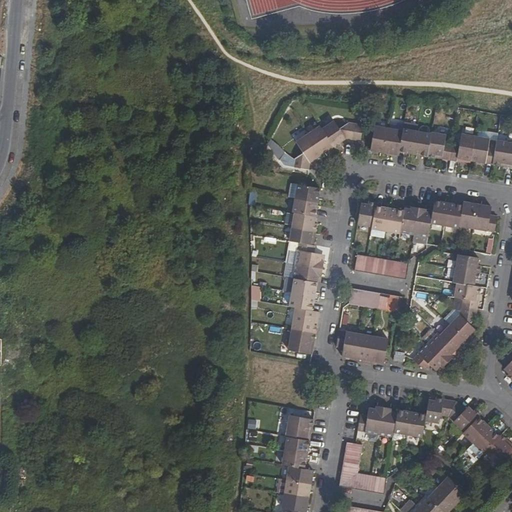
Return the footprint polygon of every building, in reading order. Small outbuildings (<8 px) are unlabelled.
[(345,138),(353,139),(356,124),(348,122),(339,128),(334,121),(321,129),(333,146),(335,149),(341,145),(339,142),(345,138)] [(353,139),(360,140),(363,125),(356,124),(353,139)] [(321,129),(319,126),(307,134),(321,154),(333,146),(321,129)] [(371,142),(370,150),(384,152),(388,128),(374,126),(371,142)] [(388,128),(384,152),(398,155),(399,151),(402,131),(388,128)] [(402,131),(399,151),(413,153),(417,132),(402,129),(402,131)] [(431,134),(417,132),(413,153),(427,156),(431,134)] [(445,135),(431,133),(431,134),(427,156),(449,160),(451,147),(443,146),(445,135)] [(456,158),(470,161),(475,136),(461,133),(458,148),(451,147),(449,160),(456,161),(456,158)] [(309,162),(321,154),(307,134),(295,142),(302,153),(293,159),(292,167),(308,170),(309,162)] [(470,161),(492,164),(494,149),(487,148),(489,139),(475,136),(470,161)] [(511,167),(511,142),(496,140),(494,149),(492,164),(511,167)] [(319,188),(305,186),(297,184),(295,198),(317,202),(319,188)] [(249,190),(247,204),(254,205),(256,191),(249,190)] [(317,202),(295,198),(292,212),(295,213),(314,216),(317,202)] [(434,201),(432,206),(431,214),(430,223),(443,225),(447,203),(434,201)] [(360,204),(357,224),(371,226),(374,206),(375,203),(368,202),(367,205),(360,204)] [(463,202),(462,205),(458,226),(473,228),(477,204),(463,202)] [(462,205),(447,203),(443,225),(458,228),(458,226),(462,205)] [(491,207),(477,204),(473,228),(494,232),(497,216),(489,215),(491,207)] [(374,206),(371,226),(371,229),(385,231),(389,209),(374,206)] [(403,209),(402,211),(399,233),(413,235),(418,208),(411,207),(410,210),(403,209)] [(430,223),(431,214),(424,212),(425,209),(418,208),(413,235),(428,237),(430,223)] [(402,211),(389,209),(385,231),(399,233),(402,211)] [(313,223),(314,216),(295,213),(292,227),(312,230),(315,230),(316,223),(313,223)] [(299,242),(309,244),(312,230),(292,227),(289,240),(299,242)] [(313,253),(315,245),(309,244),(299,242),(295,264),(322,269),(323,262),(320,261),(321,254),(313,253)] [(454,268),(478,272),(480,266),(477,265),(478,258),(457,254),(454,268)] [(357,255),(354,271),(361,272),(364,256),(357,255)] [(364,256),(361,272),(368,273),(371,257),(366,256),(364,256)] [(371,257),(368,273),(376,275),(378,258),(371,257)] [(378,258),(376,275),(383,276),(386,260),(380,259),(378,258)] [(383,276),(391,277),(393,261),(386,260),(383,276)] [(391,277),(398,278),(401,262),(394,261),(393,261),(391,277)] [(405,280),(408,264),(401,262),(398,278),(405,280)] [(320,275),(322,269),(295,264),(293,278),(295,278),(316,282),(317,275),(320,275)] [(452,282),(476,286),(478,272),(454,268),(452,282)] [(313,296),(316,282),(295,278),(292,292),(313,296)] [(476,309),(480,287),(476,286),(452,282),(456,283),(454,297),(462,299),(460,306),(476,309)] [(249,300),(258,301),(260,287),(251,285),(249,300)] [(351,288),(348,303),(355,304),(358,289),(351,288)] [(358,289),(355,304),(363,306),(365,290),(358,289)] [(365,290),(363,306),(364,306),(370,307),(373,292),(365,290)] [(311,310),(313,296),(292,292),(289,306),(295,307),(311,310)] [(380,293),(373,292),(370,307),(378,308),(380,293)] [(380,293),(378,308),(385,309),(387,294),(380,293)] [(393,311),(395,295),(387,294),(385,309),(393,311)] [(393,311),(396,311),(400,312),(402,297),(395,295),(393,311)] [(475,317),(476,309),(460,306),(459,315),(449,325),(464,339),(474,329),(468,324),(475,317)] [(319,311),(311,310),(295,307),(291,329),(315,333),(319,311)] [(460,344),(464,339),(449,325),(439,335),(454,350),(457,352),(462,347),(460,344)] [(311,354),(315,333),(291,329),(287,350),(311,354)] [(360,334),(339,331),(336,345),(344,347),(342,356),(356,358),(360,334)] [(450,354),(454,350),(439,335),(437,333),(427,343),(447,362),(452,357),(450,354)] [(356,358),(369,360),(373,336),(360,334),(356,358)] [(386,350),(389,351),(391,339),(373,336),(369,360),(383,362),(386,350)] [(442,367),(447,362),(427,343),(413,359),(424,370),(429,364),(435,370),(439,365),(442,367)] [(506,376),(511,381),(511,380),(511,348),(502,360),(507,365),(503,368),(509,373),(506,376)] [(439,415),(447,416),(453,404),(435,401),(434,404),(427,403),(425,414),(424,418),(424,420),(438,422),(439,415)] [(455,401),(453,404),(456,405),(462,411),(464,410),(455,401)] [(477,417),(479,415),(480,414),(474,409),(473,409),(472,411),(466,407),(464,410),(462,411),(456,405),(453,404),(447,416),(463,432),(477,417)] [(366,419),(359,418),(358,420),(357,429),(357,430),(378,434),(380,421),(381,419),(382,410),(375,409),(375,412),(368,411),(367,416),(366,419)] [(392,437),(393,432),(395,418),(396,416),(388,415),(389,412),(382,410),(381,419),(380,421),(378,434),(392,437)] [(393,432),(407,434),(410,415),(396,412),(396,413),(396,416),(395,418),(393,432)] [(308,440),(311,419),(289,415),(285,436),(287,437),(308,440)] [(407,434),(421,437),(424,420),(424,418),(410,415),(407,434)] [(487,427),(498,437),(500,435),(479,415),(477,417),(487,427)] [(472,443),(487,427),(477,417),(463,432),(462,433),(472,443)] [(483,452),(484,451),(498,437),(487,427),(472,443),(483,452)] [(245,430),(245,444),(259,444),(260,430),(245,430)] [(498,437),(511,450),(511,444),(500,434),(500,435),(498,437)] [(306,455),(309,441),(308,440),(287,437),(284,451),(306,455)] [(484,451),(499,466),(511,452),(511,450),(498,437),(484,451)] [(346,442),(345,450),(360,452),(362,445),(354,444),(346,442)] [(360,452),(345,450),(343,457),(359,459),(360,452)] [(304,468),(306,455),(284,451),(282,465),(289,466),(304,468)] [(343,457),(342,464),(358,467),(359,459),(343,457)] [(342,464),(341,472),(357,475),(357,473),(358,467),(342,464)] [(312,470),(304,468),(289,466),(286,480),(310,484),(312,470)] [(341,472),(339,479),(355,482),(357,475),(341,472)] [(355,482),(354,489),(361,490),(364,475),(357,473),(357,475),(355,482)] [(364,475),(361,490),(369,492),(371,476),(364,475)] [(369,492),(376,493),(379,477),(371,476),(369,492)] [(384,494),(386,479),(385,479),(379,477),(376,493),(384,494)] [(455,504),(465,494),(447,477),(438,487),(455,504)] [(339,479),(338,486),(354,489),(355,482),(339,479)] [(307,498),(310,484),(286,480),(284,494),(307,498)] [(443,511),(447,511),(455,504),(438,487),(428,497),(443,511)] [(304,511),(307,498),(284,494),(281,508),(289,510),(288,511),(304,511)] [(426,496),(416,506),(422,511),(443,511),(428,497),(428,498),(426,496)]
